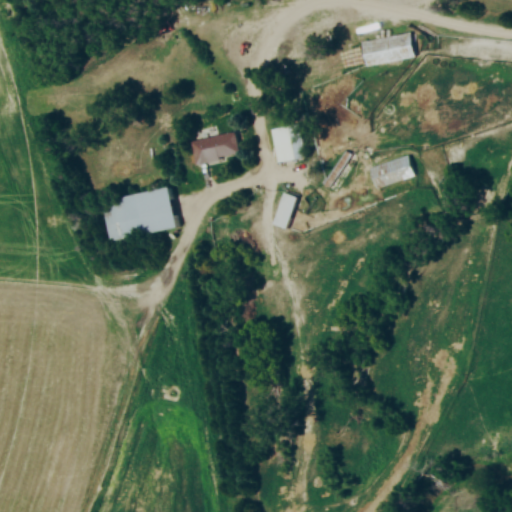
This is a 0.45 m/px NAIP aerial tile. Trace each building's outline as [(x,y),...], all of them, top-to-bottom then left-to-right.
[(414,60),(366,72),(359,46),(407,34),(414,60)] [(280,164),(307,159),(301,125),(274,130),(280,164)] [(198,164),(238,156),(234,134),(194,142),(198,164)] [(413,156),(372,168),(378,188),(419,177),(413,156)] [(104,202),(170,187),(180,231),(114,246),(104,202)] [(288,229),(300,198),(287,193),(275,224),(288,229)]
